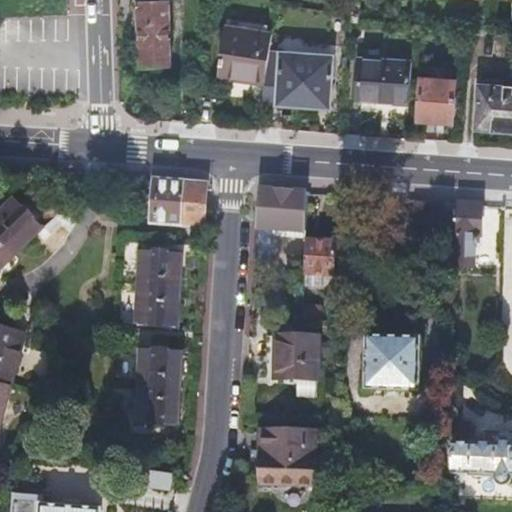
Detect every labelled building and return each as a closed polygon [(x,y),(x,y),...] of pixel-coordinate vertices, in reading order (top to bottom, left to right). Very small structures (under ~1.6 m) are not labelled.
[(117,0),(118,25),(134,25),(135,65),(167,65),(166,0),(160,0),(159,0),(117,0)] [(219,81),(263,90),(269,56),(271,39),(226,31),(219,81)] [(263,90),(261,104),(330,108),(332,58),(269,56),(263,90)] [(361,106),(407,106),(411,64),(360,64),(361,106)] [(422,79),(419,120),(453,123),(456,82),(422,79)] [(476,128),(511,130),(511,84),(479,82),(476,128)] [(206,185),(155,182),(152,224),(203,227),(203,224),(206,185)] [(260,189),(256,264),(270,264),(273,236),(273,228),(306,230),(308,192),(260,189)] [(0,265),(29,238),(31,208),(20,196),(0,215),(0,265)] [(444,201),(413,199),(413,221),(443,223),(444,201)] [(457,202),(444,201),(443,223),(456,224),(457,202)] [(480,204),(457,202),(456,224),(455,264),(472,264),(472,242),(478,242),(480,204)] [(273,228),(273,236),(306,237),(306,230),(273,228)] [(306,237),(303,271),(331,272),(333,239),(306,237)] [(141,247),(136,322),(174,325),(179,250),(141,247)] [(0,420),(20,354),(9,351),(15,333),(0,328),(0,420)] [(20,354),(21,334),(15,333),(9,351),(20,354)] [(368,334),(366,385),(419,387),(420,335),(368,334)] [(275,356),(275,336),(265,336),(264,357),(275,356)] [(275,378),(298,378),(300,337),(275,336),(275,356),(275,378)] [(300,337),(298,378),(301,378),(305,347),(312,337),(300,337)] [(305,347),(301,378),(317,378),(317,337),(312,337),(305,347)] [(142,347),(137,422),(175,423),(179,350),(142,347)] [(260,458),(259,483),(315,485),(317,433),(265,432),(265,458),(260,458)] [(468,445),(450,445),(450,475),(467,475),(467,477),(492,478),(492,479),(493,480),(494,482),(495,483),(497,484),(499,485),(500,485),(502,485),(504,485),(506,485),(507,484),(509,483),(510,482),(511,480),(511,478),(511,440),(493,440),(493,444),(468,443),(468,445)]
